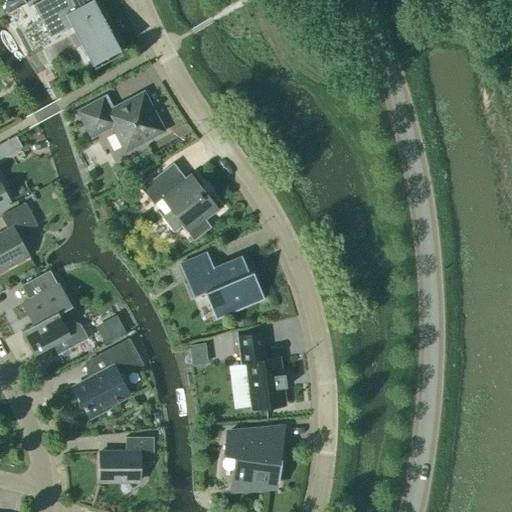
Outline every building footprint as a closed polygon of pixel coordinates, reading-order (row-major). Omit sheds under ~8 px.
[(0,0),(0,4),(2,10),(14,3),(12,0),(0,0)] [(92,0),(75,9),(70,0),(42,0),(32,5),(49,38),(71,27),(91,65),(120,50),(101,15),(93,0),(92,0)] [(29,15),(24,6),(13,11),(18,21),(29,15)] [(163,132),(143,93),(110,111),(103,98),(78,112),(91,137),(112,126),(125,152),(163,132)] [(15,136),(0,144),(0,159),(21,148),(15,136)] [(185,179),(173,163),(140,189),(153,206),(161,200),(165,205),(157,212),(174,233),(183,226),(194,241),(211,228),(205,220),(218,209),(191,174),(185,179)] [(0,207),(9,202),(0,185),(0,207)] [(37,226),(25,203),(0,217),(8,231),(0,234),(0,271),(28,256),(17,236),(37,226)] [(213,269),(207,253),(179,265),(193,298),(204,294),(214,317),(262,297),(252,272),(248,273),(241,257),(213,269)] [(58,284),(57,285),(49,271),(20,287),(28,301),(21,304),(33,326),(21,332),(33,355),(52,345),(57,356),(87,340),(79,326),(71,323),(64,327),(57,314),(70,307),(58,284)] [(125,333),(115,316),(99,324),(101,328),(97,331),(105,344),(125,333)] [(284,405),(278,358),(264,360),(261,334),(236,337),(240,365),(246,364),(252,410),(284,405)] [(143,365),(129,339),(98,355),(106,370),(73,388),(89,419),(111,408),(109,406),(129,395),(119,378),(143,365)] [(211,363),(208,345),(189,348),(191,366),(211,363)] [(279,459),(277,429),(227,433),(224,453),(236,455),(231,490),(267,487),(268,482),(277,483),(281,460),(279,459)] [(125,438),(125,453),(99,453),(99,482),(139,482),(139,463),(153,463),(153,438),(125,438)]
